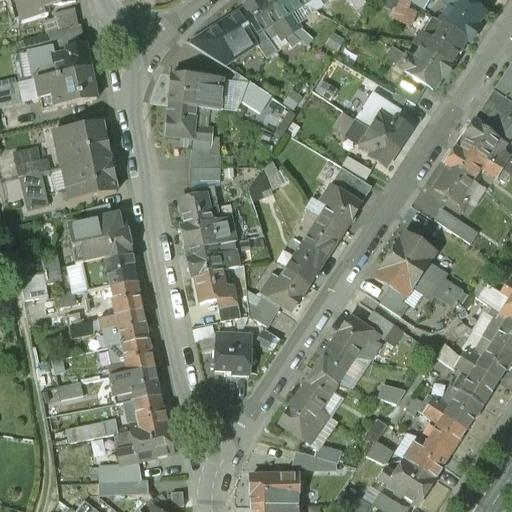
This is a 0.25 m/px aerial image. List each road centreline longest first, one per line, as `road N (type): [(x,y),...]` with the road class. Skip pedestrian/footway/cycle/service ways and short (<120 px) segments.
road 1 (residential): [(207,482),(327,290),(511,22)]
road 2 (residential): [(207,482),(119,73)]
